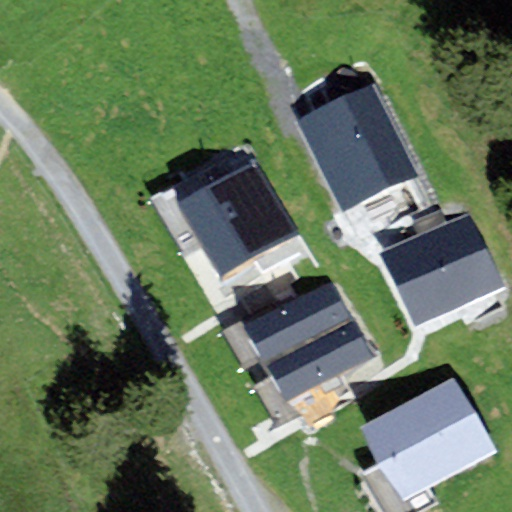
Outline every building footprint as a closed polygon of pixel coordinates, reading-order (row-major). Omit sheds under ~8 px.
[(373,90),(305,123),(354,225),(422,193),(373,90)] [(299,238),(255,167),(179,213),(223,285),(238,276),(299,238)] [(417,250),(391,263),(418,321),(497,284),(468,224),(448,234),(439,214),(414,226),(424,247),(417,250)] [(245,338),(266,374),(351,324),(330,288),(288,313),(245,338)] [(328,385),(372,359),(351,324),(266,374),(287,409),(328,385)] [(452,394),(371,442),(395,484),(406,502),(488,454),(452,394)]
